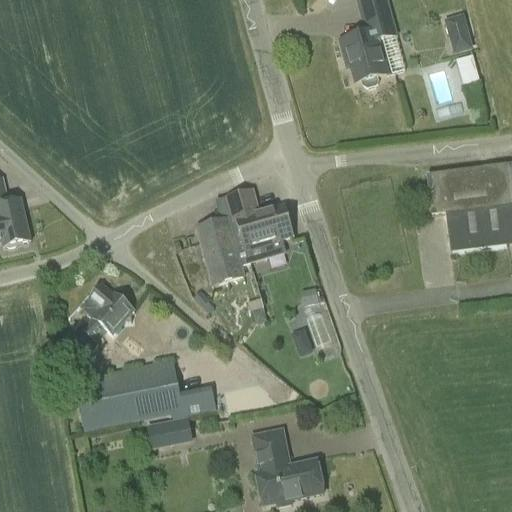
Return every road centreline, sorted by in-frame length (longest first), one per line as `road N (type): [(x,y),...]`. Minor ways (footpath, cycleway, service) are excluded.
road 1 (unclassified): [(407,511),(300,172)]
road 2 (unknown): [(240,378),(0,137)]
road 3 (unclassified): [(0,279),(55,266),(227,189),(300,172)]
road 4 (unclassified): [(300,172),(511,142)]
road 5 (unclassified): [(300,172),(253,0)]
